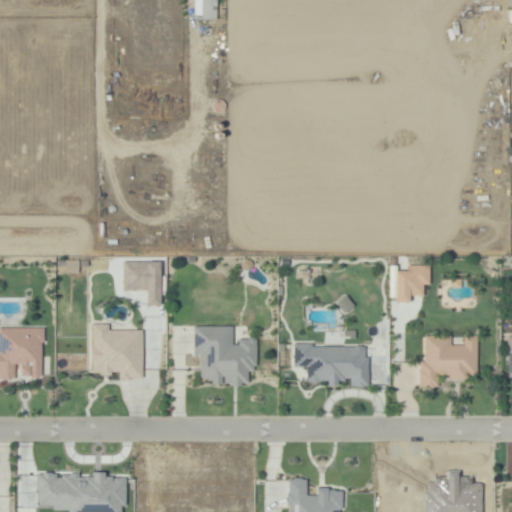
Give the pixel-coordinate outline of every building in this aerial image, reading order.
[(216,0),(216,19),(201,19),(200,0),(216,0)] [(62,272),(77,272),(77,261),(72,261),(72,266),(62,266),(62,272)] [(158,261),(120,262),(121,290),(145,290),(145,305),(158,305),(158,261)] [(428,284),(427,264),(405,265),(405,270),(393,271),(393,301),(407,301),(407,295),(422,295),(421,284),(428,284)] [(342,312),(351,307),(345,295),(335,301),(342,312)] [(141,330),(107,329),(107,324),(90,323),(90,373),(117,373),(117,378),(140,379),(141,330)] [(194,353),(194,326),(233,326),(233,344),(240,344),(239,339),(249,339),(249,336),(257,336),(257,366),(255,366),(255,371),(248,371),(248,382),(241,382),(241,385),(231,385),(231,382),(223,382),(223,384),(212,384),(212,381),(209,381),(209,377),(201,377),(201,353),(194,353)] [(40,376),(40,327),(0,327),(0,379),(16,379),(16,376),(40,376)] [(451,335),(451,346),(464,346),(464,336),(477,336),(477,346),(478,346),(479,375),(466,376),(466,382),(444,383),(444,376),(438,376),(438,387),(420,387),(419,361),(425,361),(425,347),(427,347),(426,335),(451,335)] [(290,366),(304,366),(305,382),(325,381),(325,385),(336,385),(336,380),(348,379),(348,386),(365,386),(365,346),(311,346),(311,341),(290,342),(290,366)] [(124,477),(103,477),(103,472),(90,472),(90,473),(56,473),(56,471),(35,472),(35,506),(51,505),(51,510),(67,509),(66,511),(119,511),(120,507),(125,507),(124,477)] [(479,511),(480,483),(469,482),(469,477),(455,477),(456,472),(445,472),(445,479),(423,478),(422,511),(479,511)] [(288,511),(337,511),(341,510),(340,488),(314,489),(314,495),(304,495),(304,478),(285,478),(286,505),(288,505),(288,511)]
